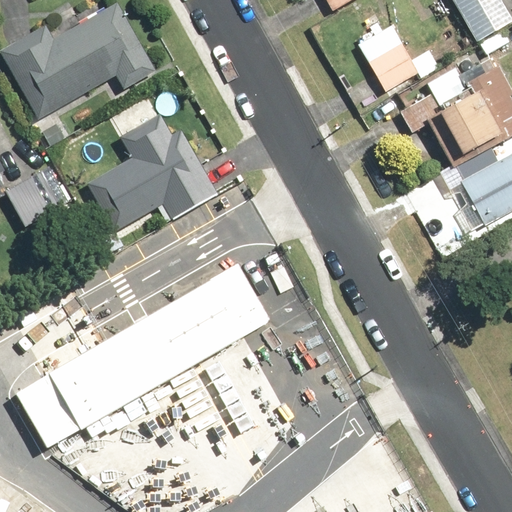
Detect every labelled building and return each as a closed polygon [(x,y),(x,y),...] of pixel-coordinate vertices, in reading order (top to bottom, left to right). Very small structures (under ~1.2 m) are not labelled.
[(357,0),(329,0),(336,12),(357,0)] [(379,0),(360,11),(372,33),(391,22),(379,0)] [(511,4),(509,0),(453,0),(480,44),(511,24),(511,4)] [(57,40),(50,27),(1,54),(40,123),(120,78),(128,91),(159,74),(120,5),(57,40)] [(396,26),(362,46),(390,95),(424,75),(396,26)] [(511,27),(480,46),(485,56),(468,64),(463,53),(450,59),(457,74),(429,87),(433,95),(403,110),(417,138),(438,127),(457,167),(444,173),(475,237),(511,219),(511,156),(503,161),(497,149),(511,140),(511,27)] [(92,183),(122,235),(163,211),(171,225),(223,195),(186,133),(178,138),(164,113),(120,139),(132,159),(107,174),(92,183)] [(0,176),(9,172),(0,155),(0,201),(9,197),(0,180),(0,176)] [(45,169),(8,193),(32,230),(69,206),(45,169)] [(257,328),(226,275),(35,384),(65,437),(257,328)] [(238,362),(195,386),(239,464),(283,439),(238,362)]
